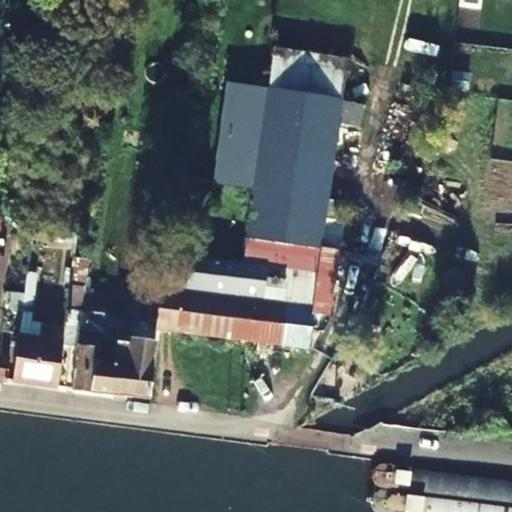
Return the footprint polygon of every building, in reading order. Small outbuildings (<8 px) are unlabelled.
[(274,50),(246,264),(187,256),(177,332),(308,349),(313,312),(350,317),(355,276),(319,271),(348,60),(274,50)] [(187,256),(168,254),(158,329),(177,332),(187,256)] [(0,380),(6,381),(9,359),(0,357),(0,256),(0,380)] [(100,336),(118,339),(119,325),(104,323),(104,315),(82,311),(86,288),(88,288),(92,258),(75,256),(65,325),(76,326),(81,328),(88,329),(87,334),(100,336)] [(34,291),(37,275),(29,274),(27,290),(34,291)] [(8,296),(8,307),(15,307),(24,309),(25,298),(8,296)] [(35,385),(56,388),(62,344),(63,342),(49,341),(54,307),(47,306),(42,340),(35,385)] [(23,315),(24,309),(15,307),(12,333),(20,334),(23,315)] [(62,344),(73,345),(76,326),(65,325),(63,342),(62,344)] [(92,393),(94,374),(116,378),(117,366),(97,363),(100,336),(87,334),(88,329),(81,328),(72,390),(92,393)] [(12,382),(35,385),(42,340),(19,336),(12,382)] [(154,345),(118,339),(100,336),(97,363),(117,366),(116,378),(115,396),(146,400),(148,384),(154,345)] [(92,393),(115,396),(116,378),(94,374),(92,393)]
